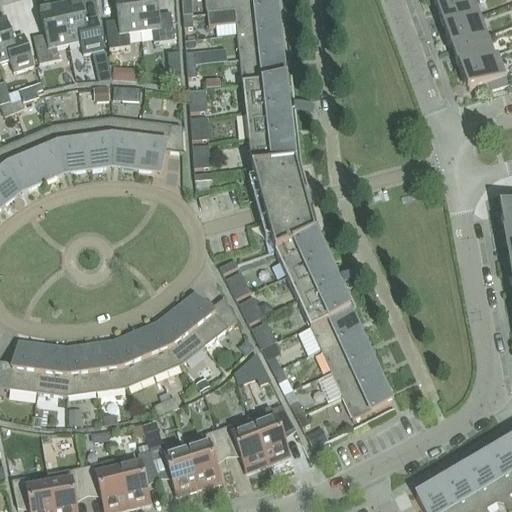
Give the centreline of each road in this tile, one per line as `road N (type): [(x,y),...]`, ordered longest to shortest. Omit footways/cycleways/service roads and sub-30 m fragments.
road 1 (residential): [(456,159),(489,375),(485,396),(447,430),(366,472)]
road 2 (residential): [(0,312),(47,331),(120,322),(157,303),(190,272),(199,253),(195,230)]
road 3 (residential): [(195,230),(184,210),(156,194),(103,190),(53,200),(0,235)]
road 4 (residential): [(390,0),(456,159)]
